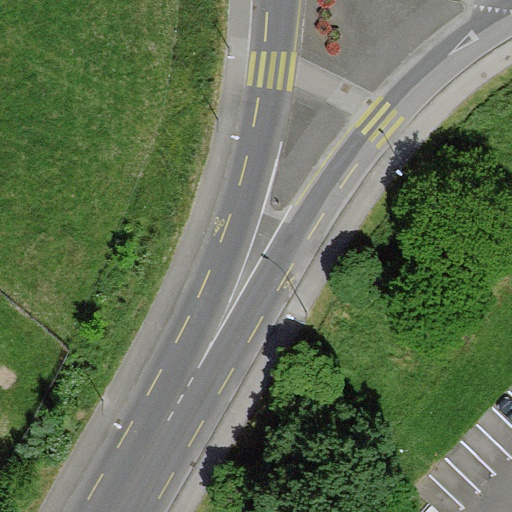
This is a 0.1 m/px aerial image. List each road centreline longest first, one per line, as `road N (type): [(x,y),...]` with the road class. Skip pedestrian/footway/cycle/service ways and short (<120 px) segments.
road 1 (tertiary): [(226,318),(380,119),(511,11)]
road 2 (tertiary): [(279,0),(226,318)]
road 3 (tertiary): [(226,318),(117,511)]
